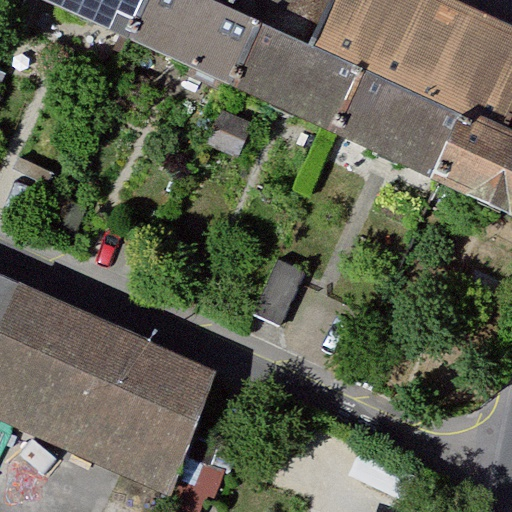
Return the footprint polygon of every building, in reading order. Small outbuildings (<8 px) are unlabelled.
[(44,0),(148,49),(171,0),(44,0)] [(248,96),(277,34),(204,0),(171,0),(148,49),(248,96)] [(325,57),(349,0),(204,0),(277,34),(325,57)] [(511,28),(450,0),(349,0),(325,57),(381,83),(480,129),(494,136),(498,127),(511,133),(511,28)] [(352,144),(381,83),(325,57),(277,34),(248,96),(352,144)] [(450,190),(480,129),(381,83),(352,144),(450,190)] [(480,129),(450,190),(511,221),(511,133),(498,127),(494,136),(480,129)] [(29,295),(0,360),(0,427),(179,507),(233,385),(29,295)]
